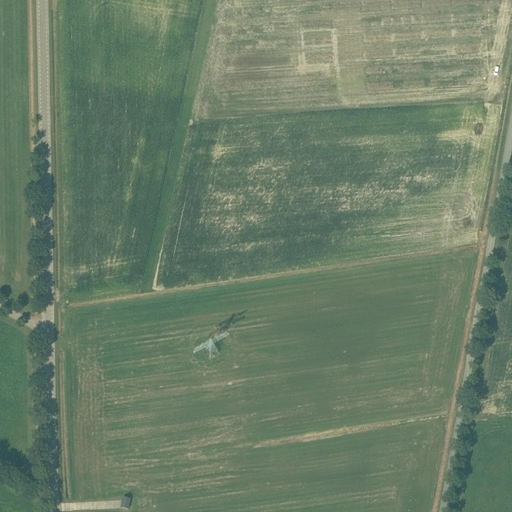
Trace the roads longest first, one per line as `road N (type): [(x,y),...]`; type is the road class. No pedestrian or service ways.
road 1 (unclassified): [(54,511),(43,0)]
road 2 (unclassified): [(438,511),(511,126)]
